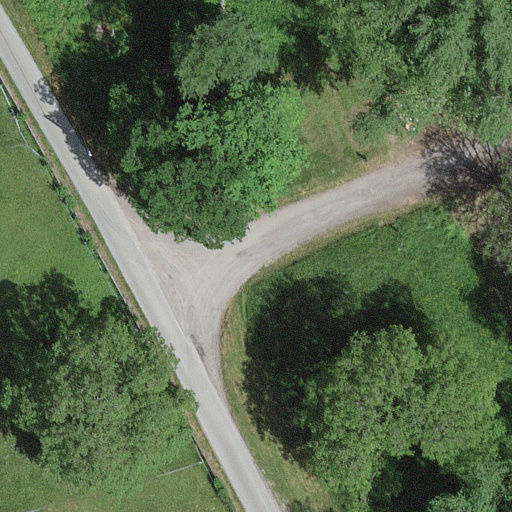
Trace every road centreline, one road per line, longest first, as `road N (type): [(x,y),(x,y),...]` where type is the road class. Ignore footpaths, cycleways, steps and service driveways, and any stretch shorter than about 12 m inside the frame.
road 1 (unclassified): [(264,511),(154,297),(0,32)]
road 2 (track): [(154,297),(511,137)]
